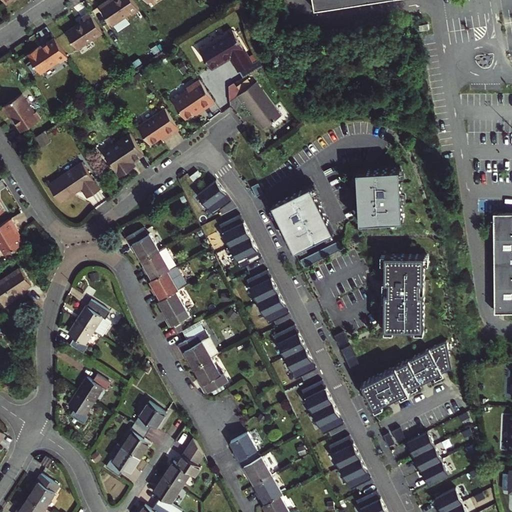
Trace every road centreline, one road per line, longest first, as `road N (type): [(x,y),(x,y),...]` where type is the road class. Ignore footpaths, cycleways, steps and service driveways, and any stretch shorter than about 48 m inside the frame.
road 1 (residential): [(34,426),(56,288),(77,254),(105,252),(125,273),(245,511)]
road 2 (residential): [(205,146),(247,204),(400,511)]
road 3 (residential): [(205,146),(97,229),(77,234),(51,222),(0,139)]
